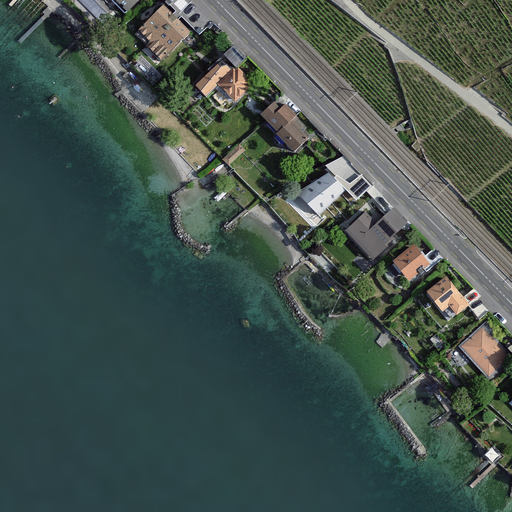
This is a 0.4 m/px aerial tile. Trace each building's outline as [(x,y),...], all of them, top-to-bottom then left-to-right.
[(142,0),(114,0),(128,14),(142,0)] [(187,33),(163,9),(136,35),(160,60),(187,33)] [(218,86),(237,67),(247,58),(235,46),(207,72),(209,74),(195,87),(205,98),(218,86)] [(254,84),(237,67),(218,86),(235,103),(254,84)] [(125,71),(123,75),(131,82),(134,78),(125,71)] [(279,111),(274,105),(263,115),(280,132),(278,134),(294,151),(307,138),(290,121),(295,116),(285,106),(279,111)] [(243,145),(225,161),(231,168),(249,152),(243,145)] [(328,174),(296,193),(318,216),(346,191),(328,174)] [(375,225),(364,214),(350,228),(376,254),(397,233),(382,217),(375,225)] [(429,264),(415,245),(393,261),(408,280),(429,264)] [(448,279),(429,293),(439,306),(447,300),(455,310),(465,302),(448,279)] [(492,328),(486,322),(461,344),(485,372),(506,353),(488,332),(492,328)]
